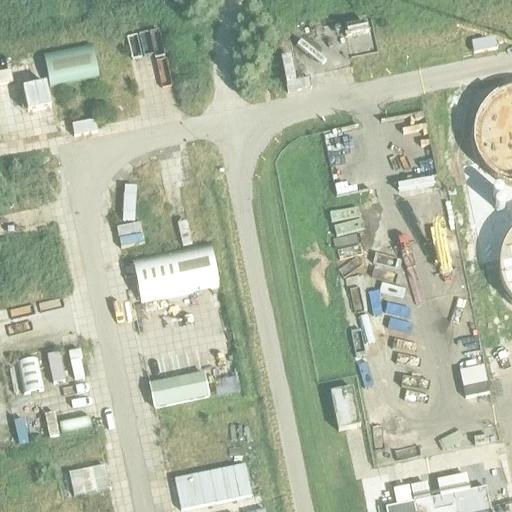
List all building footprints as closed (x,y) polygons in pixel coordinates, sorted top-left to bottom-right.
[(347,20),(353,52),(378,47),(371,15),(347,20)] [(142,28),(145,54),(159,52),(161,73),(168,72),(163,26),(142,28)] [(71,79),(103,72),(97,42),(65,48),(71,79)] [(46,50),(27,54),(31,73),(41,125),(52,123),(42,71),(50,69),(46,50)] [(0,102),(6,130),(36,124),(22,58),(0,63),(0,102)] [(340,181),(342,193),(379,186),(377,174),(340,181)] [(403,191),(439,188),(438,177),(402,180),(403,191)] [(370,222),(371,210),(348,208),(347,220),(370,222)] [(188,244),(199,241),(193,218),(182,221),(188,244)] [(346,227),(348,241),(375,238),(373,224),(346,227)] [(139,304),(218,288),(209,245),(130,261),(139,304)] [(52,353),(60,384),(72,381),(65,350),(52,353)] [(41,357),(13,363),(20,396),(48,390),(41,357)] [(471,386),(491,382),(488,364),(468,368),(471,386)] [(207,398),(202,372),(148,383),(153,409),(207,398)] [(339,390),(340,427),(357,426),(356,390),(339,390)] [(80,456),(83,467),(108,462),(106,451),(80,456)] [(108,464),(74,472),(80,496),(114,488),(108,464)] [(490,511),(485,489),(449,497),(452,511),(490,511)]
